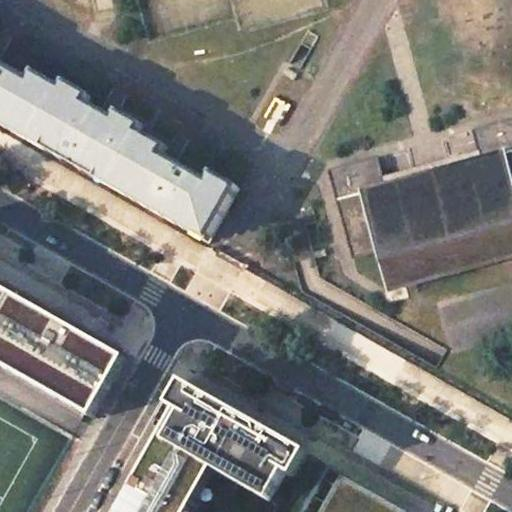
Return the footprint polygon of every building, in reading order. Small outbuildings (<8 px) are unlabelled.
[(0,127),(28,143),(59,90),(34,75),(29,83),(0,66),(0,127)] [(28,143),(107,188),(139,136),(142,128),(117,114),(112,121),(86,105),(89,98),(64,84),(59,90),(28,143)] [(334,166),(348,222),(355,261),(377,254),(388,292),(511,258),(511,123),(473,135),(479,154),(484,152),(487,161),(381,192),(378,182),(384,180),(385,158),(383,152),(334,166)] [(208,185),(161,159),(165,151),(139,136),(107,188),(209,247),(240,192),(213,176),(208,185)] [(124,350),(0,279),(0,374),(82,421),(124,350)] [(192,511),(216,472),(220,465),(275,496),(287,474),(296,479),(308,457),(310,454),(266,430),(216,402),(184,383),(180,389),(128,481),(110,511),(192,511)] [(275,496),(220,465),(216,472),(271,503),(275,496)] [(407,511),(343,476),(322,511),(407,511)]
